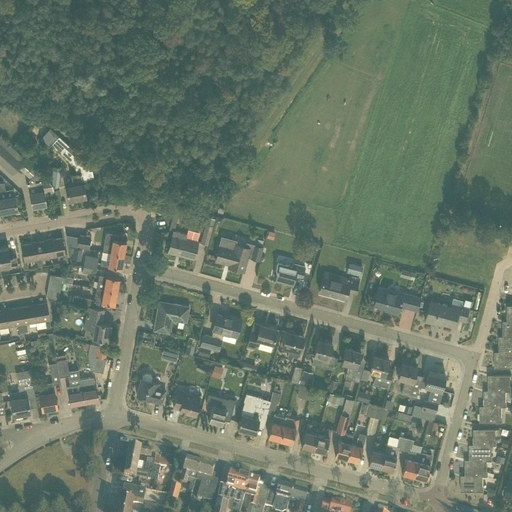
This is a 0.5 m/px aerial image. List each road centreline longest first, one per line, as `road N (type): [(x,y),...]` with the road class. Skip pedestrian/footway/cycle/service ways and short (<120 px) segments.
road 1 (residential): [(473,356),(138,264)]
road 2 (tertiary): [(432,500),(112,415)]
road 3 (residential): [(112,415),(138,264)]
road 4 (residential): [(432,500),(473,356)]
